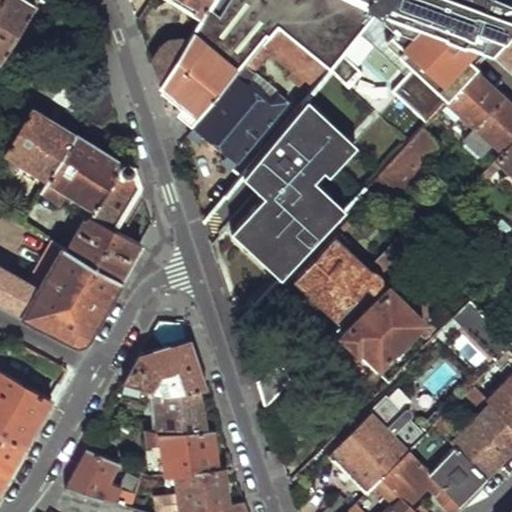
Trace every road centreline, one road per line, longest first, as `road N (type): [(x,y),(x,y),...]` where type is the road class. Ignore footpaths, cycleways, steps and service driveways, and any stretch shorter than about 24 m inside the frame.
road 1 (residential): [(193,267),(105,0)]
road 2 (residential): [(273,511),(193,267)]
road 3 (residential): [(95,368),(12,511)]
road 4 (residential): [(193,267),(140,295),(95,368)]
